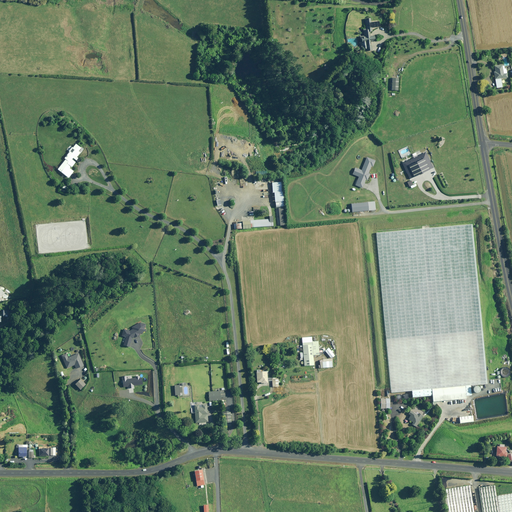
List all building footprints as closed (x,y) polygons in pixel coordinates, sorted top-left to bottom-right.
[(370,32),(372,32),(370,18),(364,19),(365,30),(363,31),(364,37),(359,38),(361,47),(364,46),(364,49),(366,49),(367,51),(372,50),(371,45),(370,45),(370,42),(375,41),(375,35),(370,36),(370,32)] [(502,66),(502,65),(494,66),(495,71),(493,72),(496,88),(502,87),(501,79),(507,77),(505,68),(504,69),(503,65),(502,66)] [(81,148),(76,144),(72,148),(70,146),(67,149),(69,152),(64,158),(65,159),(57,169),(68,178),(73,171),(70,169),(75,162),(71,159),(73,158),(76,160),(78,158),(77,157),(80,153),(78,151),(81,148)] [(433,168),(425,153),(402,164),(410,180),(424,173),(433,168)] [(368,211),(367,202),(350,204),(351,212),(368,211)] [(242,228),(242,229),(250,228),(274,226),(273,216),(268,216),(268,220),(250,221),(242,222),(242,223),(233,224),(234,229),(242,228)] [(463,386),(487,384),(472,223),(373,232),(389,394),(410,392),(463,386)] [(322,348),(319,348),(318,341),(302,343),(302,346),(300,346),(300,347),(302,347),(303,353),(300,353),(300,358),(303,358),(304,366),(314,365),(313,355),(319,354),(319,353),(322,352),(322,348)] [(84,365),(78,353),(67,358),(66,354),(61,356),(66,369),(74,365),(75,369),(84,365)] [(267,383),(266,371),(256,372),(257,383),(261,382),(261,383),(267,383)] [(85,385),(80,379),(74,384),(79,390),(85,385)] [(431,397),(432,404),(464,401),(463,386),(410,392),(411,399),(431,397)] [(225,398),(225,391),(208,391),(208,400),(220,400),(220,398),(225,398)] [(390,409),(390,399),(381,399),(381,409),(390,409)] [(207,413),(206,404),(202,405),(202,406),(199,407),(199,405),(194,405),(195,423),(208,422),(207,414),(207,413)] [(417,415),(410,411),(408,414),(410,415),(408,419),(413,423),(412,424),(417,428),(420,423),(420,422),(423,416),(419,414),(417,415)] [(496,447),(495,456),(506,457),(506,451),(505,451),(505,447),(504,447),(504,444),(497,444),(497,447),(496,447)] [(21,458),(24,458),(24,457),(26,457),(26,445),(21,445),(21,447),(18,447),(18,457),(21,457),(21,458)] [(204,485),(201,470),(194,471),(197,489),(199,488),(199,486),(204,485)] [(478,490),(481,511),(511,511),(511,494),(495,497),(493,487),(478,490)] [(443,492),(446,511),(472,511),(468,488),(443,492)]
